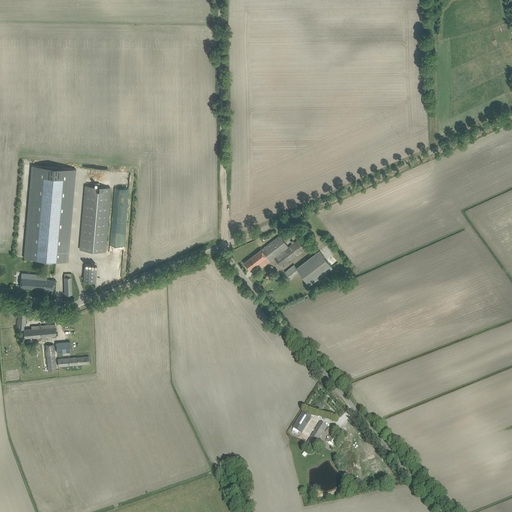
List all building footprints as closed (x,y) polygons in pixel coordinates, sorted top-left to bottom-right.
[(76,169),(32,165),(24,258),(68,262),(76,169)] [(126,216),(128,179),(115,179),(114,198),(117,198),(116,202),(119,202),(119,207),(121,207),(121,211),(119,210),(118,215),(122,215),(122,219),(125,219),(125,216),(126,216)] [(105,252),(111,188),(86,185),(81,250),(105,252)] [(281,267),(302,251),(306,248),(298,239),(294,242),(293,240),(291,241),(292,243),(288,246),(279,235),(244,263),(250,270),(267,257),(270,261),(274,258),(281,267)] [(290,280),(300,272),(310,285),(333,267),(319,250),(297,267),(295,265),(285,272),(290,280)] [(84,282),(95,283),(97,267),(85,266),(84,282)] [(266,272),(269,276),(276,272),(273,268),(266,272)] [(47,275),(24,273),(21,273),(20,287),(53,290),(54,280),(46,280),(47,275)] [(17,329),(23,329),(24,329),(24,323),(26,323),(27,312),(18,311),(18,316),(17,329)] [(24,329),(23,329),(24,338),(33,337),(34,341),(52,339),(52,335),(56,335),(55,324),(31,326),(32,328),(24,329)] [(56,343),(57,353),(71,352),(70,342),(56,343)] [(46,345),(48,371),(56,370),(54,344),(46,345)] [(89,356),(75,357),(58,359),(58,366),(89,364),(89,356)] [(41,362),(41,359),(35,359),(35,372),(42,371),(42,368),(45,368),(45,362),(41,362)] [(295,422),(302,427),(309,416),(301,411),(295,422)] [(320,422),(318,426),(305,447),(312,451),(323,433),(327,426),(320,422)]
